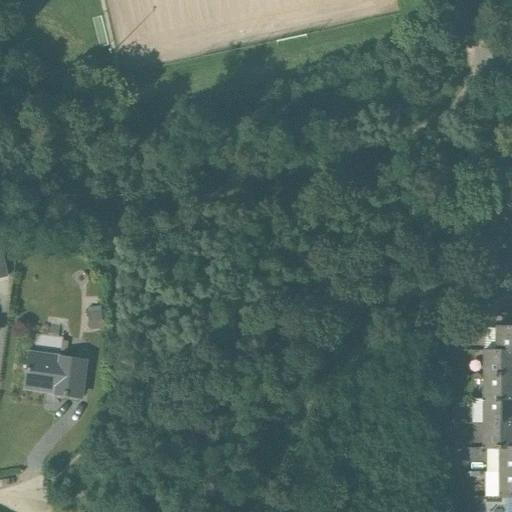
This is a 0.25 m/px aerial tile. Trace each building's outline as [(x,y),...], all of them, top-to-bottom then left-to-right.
[(0,278),(9,277),(0,238),(0,278)] [(490,249),(490,238),(477,238),(477,248),(490,249)] [(486,303),(476,303),(476,314),(486,314),(486,303)] [(88,312),(90,330),(104,328),(102,311),(88,312)] [(469,337),(478,327),(467,316),(457,326),(469,337)] [(496,351),(511,351),(511,326),(496,327),(496,350),(496,351)] [(59,354),(31,350),(25,389),(56,393),(56,395),(80,398),(85,359),(59,355),(59,354)] [(483,350),(483,375),(511,375),(511,351),(496,351),(496,350),(483,350)] [(437,383),(443,383),(444,382),(444,379),(444,374),(436,375),(437,383)] [(483,400),(511,400),(511,375),(483,375),(483,400)] [(483,424),(511,424),(511,400),(483,400),(483,424)] [(499,449),(499,448),(511,448),(511,424),(483,424),(482,449),(499,449)] [(511,448),(499,448),(499,449),(499,473),(511,472),(511,448)] [(511,497),(511,472),(499,473),(499,498),(511,497)] [(465,496),(464,496),(459,499),(456,500),(462,511),(463,511),(469,508),(470,508),(465,496)]
